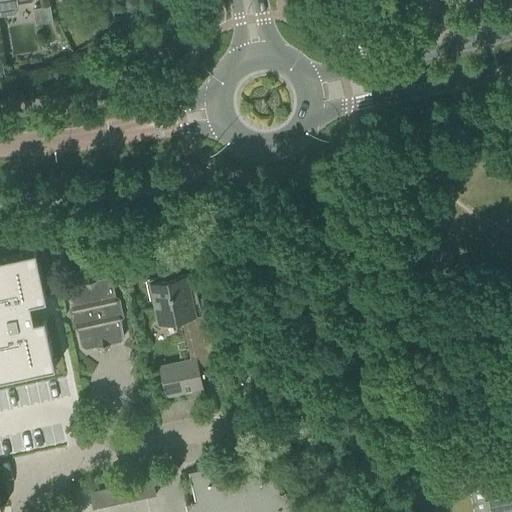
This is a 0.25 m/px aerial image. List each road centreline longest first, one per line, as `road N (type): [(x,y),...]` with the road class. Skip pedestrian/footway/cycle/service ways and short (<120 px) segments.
road 1 (residential): [(30,511),(62,463),(242,420)]
road 2 (tertiary): [(511,35),(306,79)]
road 3 (tertiary): [(312,119),(511,72)]
road 4 (tertiary): [(0,143),(123,132)]
